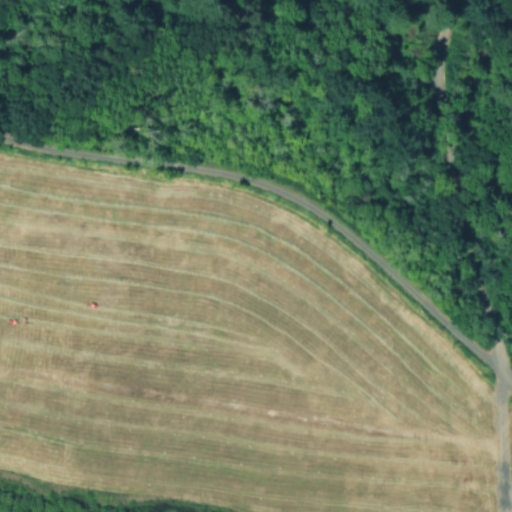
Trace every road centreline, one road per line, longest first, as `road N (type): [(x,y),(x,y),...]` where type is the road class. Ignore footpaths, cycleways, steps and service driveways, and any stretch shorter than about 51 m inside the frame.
road 1 (residential): [(0,138),(44,152),(217,170),(277,187),(396,277),(511,395)]
road 2 (residential): [(436,0),(437,136),(496,345),(501,511)]
road 3 (residential): [(0,6),(433,8)]
